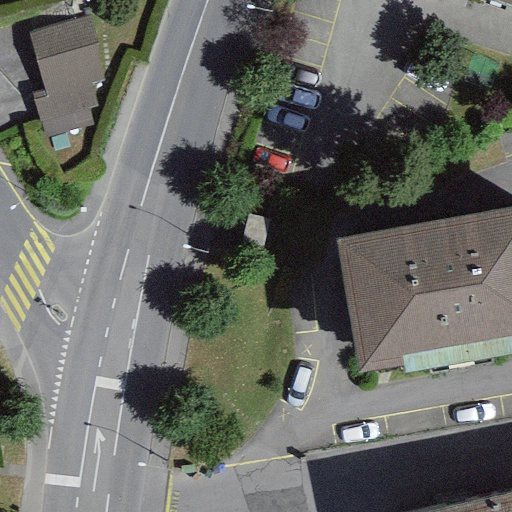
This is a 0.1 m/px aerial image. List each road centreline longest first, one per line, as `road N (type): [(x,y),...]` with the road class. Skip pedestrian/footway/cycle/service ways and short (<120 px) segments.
road 1 (tertiary): [(222,0),(145,234),(118,350)]
road 2 (tertiary): [(118,350),(97,511)]
